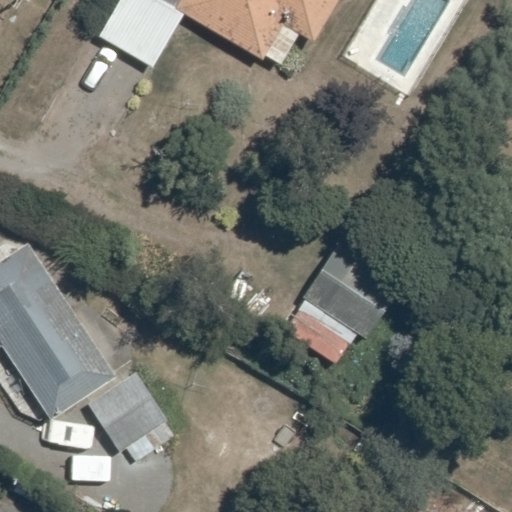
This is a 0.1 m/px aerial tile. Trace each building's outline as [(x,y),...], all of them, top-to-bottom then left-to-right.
[(181,0),(177,8),(262,59),(285,21),(317,40),(340,0),(181,0)] [(0,265),(0,337),(51,420),(117,380),(33,245),(0,265)] [(341,245),(306,297),(370,338),(404,286),(341,245)] [(139,375),(90,404),(119,451),(167,422),(139,375)] [(113,464),(65,439),(53,463),(101,488),(113,464)]
